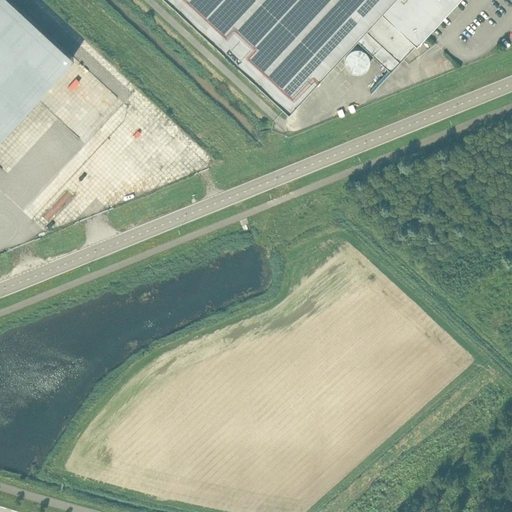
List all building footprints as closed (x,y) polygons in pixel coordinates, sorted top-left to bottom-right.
[(11,0),(0,0),(0,136),(73,56),(11,0)] [(168,0),(288,110),(355,37),(389,69),(369,90),(370,91),(415,43),(416,43),(455,0),(168,0)] [(354,72),(358,72),(362,70),(366,68),(368,64),(368,60),(368,56),(366,52),(362,49),(358,48),(354,48),(350,49),(347,52),(345,56),(344,60),(345,64),(347,68),(350,70),(354,72)] [(341,73),(351,80),(355,75),(345,67),(341,73)] [(149,120),(142,126),(149,133),(156,127),(149,120)] [(171,137),(153,153),(160,160),(178,144),(171,137)] [(191,159),(179,162),(182,170),(193,167),(191,159)]
